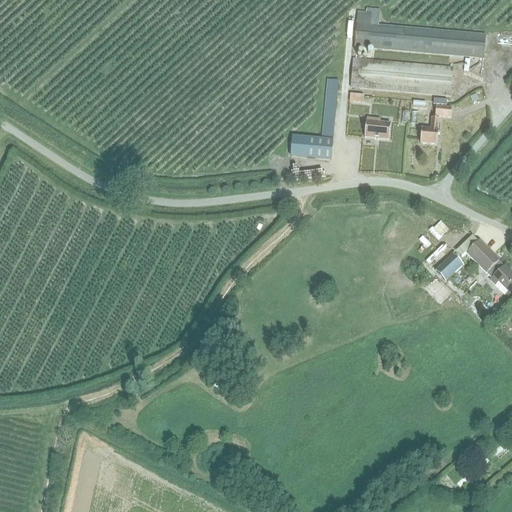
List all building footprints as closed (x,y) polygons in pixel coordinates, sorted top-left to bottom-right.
[(358,13),(355,47),(484,59),(486,37),(378,27),(380,11),(367,10),(366,14),(358,13)] [(450,97),(453,69),(353,60),(351,88),(450,97)] [(468,67),(466,72),(474,75),(476,70),(468,67)] [(477,95),(471,98),(473,104),(479,101),(477,95)] [(336,107),(337,99),(326,97),(325,106),(336,107)] [(401,107),(400,118),(408,118),(408,107),(401,107)] [(438,132),(439,119),(450,119),(451,110),(435,108),(434,120),(431,120),(431,131),(422,130),(420,144),(437,146),(438,132)] [(389,141),(391,124),(380,123),(380,120),(372,120),(372,123),(366,122),(365,139),(389,141)] [(333,141),(333,132),(323,131),(322,140),(333,141)] [(322,140),(293,137),(291,157),(331,161),(333,141),(322,140)] [(479,241),(466,254),(486,274),(492,280),(490,281),(495,286),(505,296),(508,299),(511,294),(511,274),(499,261),(479,241)] [(446,283),(463,266),(453,255),(435,272),(446,283)]
